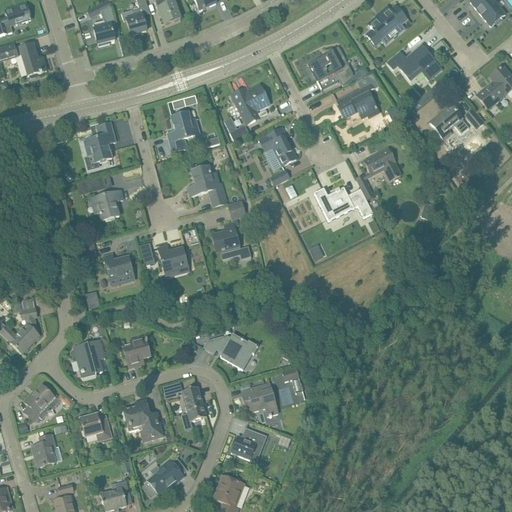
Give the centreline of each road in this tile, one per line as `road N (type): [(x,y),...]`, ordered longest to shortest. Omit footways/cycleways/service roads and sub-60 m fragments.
road 1 (residential): [(42,360),(85,398),(189,370),(212,377),(224,421),(199,488),(174,511)]
road 2 (residential): [(42,360),(59,344),(65,321),(26,120)]
road 3 (residential): [(73,79),(182,48),(285,0)]
road 4 (tertiary): [(128,98),(267,45)]
road 5 (residential): [(324,155),(267,45)]
road 6 (residential): [(30,511),(3,411),(8,392)]
road 7 (residential): [(160,216),(128,98)]
